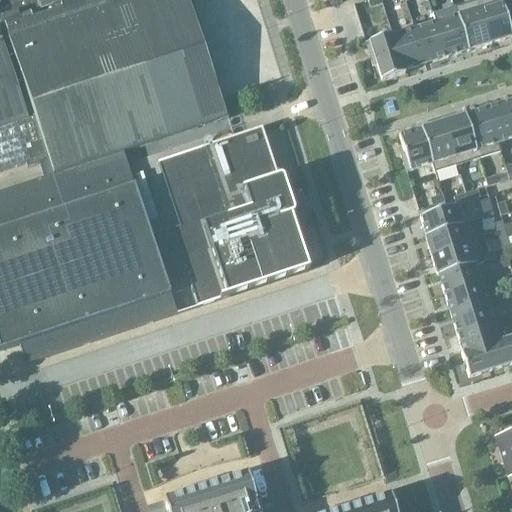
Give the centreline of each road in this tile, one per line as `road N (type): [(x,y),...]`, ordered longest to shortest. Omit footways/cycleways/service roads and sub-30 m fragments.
road 1 (residential): [(401,345),(294,0)]
road 2 (residential): [(246,393),(401,345)]
road 3 (residential): [(116,441),(246,393)]
road 4 (residential): [(284,511),(246,393)]
